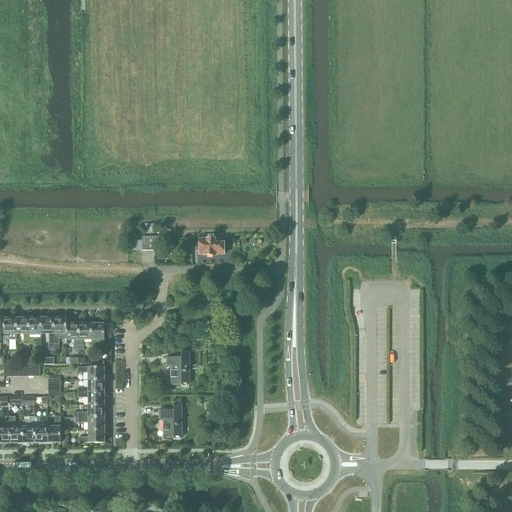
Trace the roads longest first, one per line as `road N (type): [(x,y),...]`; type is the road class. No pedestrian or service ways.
road 1 (primary): [(294,322),(294,0)]
road 2 (residential): [(114,0),(116,81),(106,105),(65,125),(0,125)]
road 3 (residential): [(130,468),(130,347),(155,326),(161,270)]
road 4 (residential): [(221,0),(222,141)]
road 5 (tertiary): [(0,469),(130,468)]
